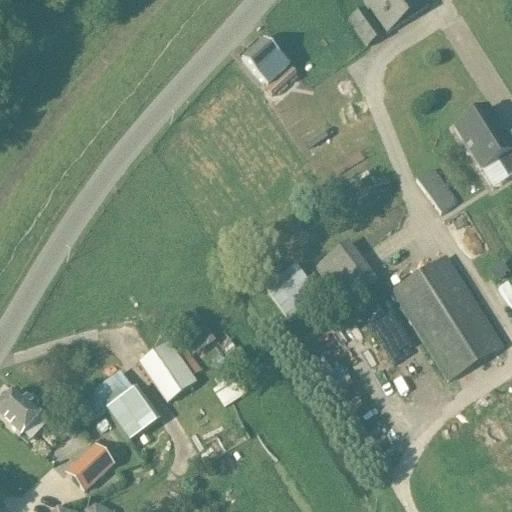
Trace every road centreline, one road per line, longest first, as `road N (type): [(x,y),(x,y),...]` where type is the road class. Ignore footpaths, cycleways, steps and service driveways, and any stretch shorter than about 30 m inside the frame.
road 1 (tertiary): [(0,341),(85,205),(258,0)]
road 2 (track): [(410,511),(396,490),(397,473),(511,355)]
road 3 (track): [(511,353),(443,245)]
